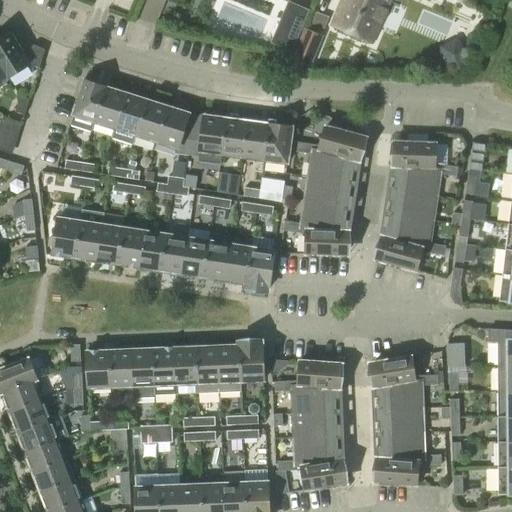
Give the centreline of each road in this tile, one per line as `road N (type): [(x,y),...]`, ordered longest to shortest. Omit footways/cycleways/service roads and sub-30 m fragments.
road 1 (residential): [(511,118),(464,95),(244,89),(145,68),(0,3)]
road 2 (residential): [(268,313),(511,321)]
